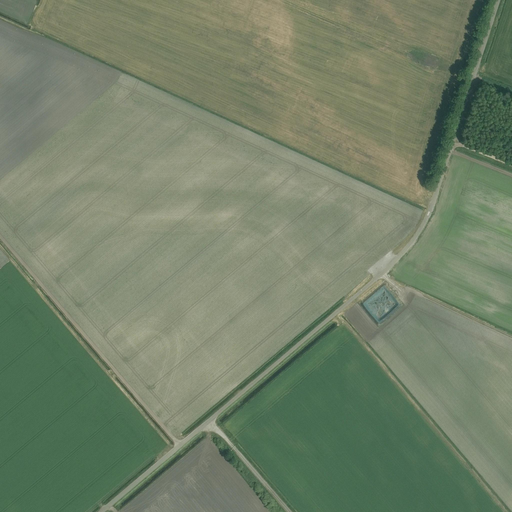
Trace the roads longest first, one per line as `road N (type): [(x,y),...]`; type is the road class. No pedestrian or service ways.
road 1 (unclassified): [(100,511),(404,251),(429,211),(498,0)]
road 2 (track): [(0,236),(178,445)]
